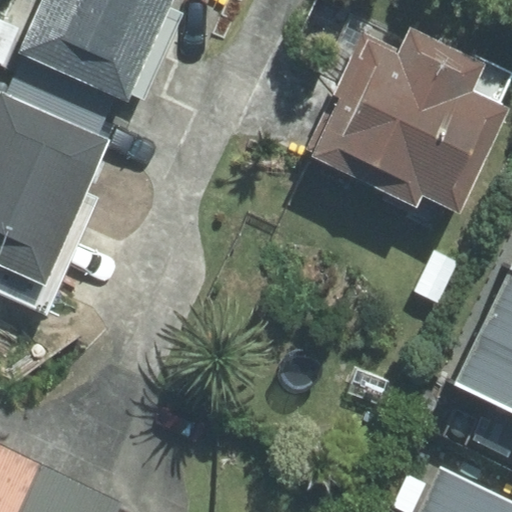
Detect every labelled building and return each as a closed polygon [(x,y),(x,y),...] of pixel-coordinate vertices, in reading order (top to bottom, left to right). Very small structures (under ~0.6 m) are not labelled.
[(144,0),(12,0),(0,27),(0,46),(100,94),(144,0)] [(339,24),(281,145),(387,196),(394,181),(435,200),(498,69),(385,15),(373,40),(339,24)] [(86,135),(0,94),(0,269),(18,278),(86,135)] [(428,379),(511,418),(511,242),(502,263),(487,256),(428,379)] [(0,511),(80,511),(90,494),(0,449),(0,511)] [(498,511),(504,501),(411,456),(383,511),(498,511)]
